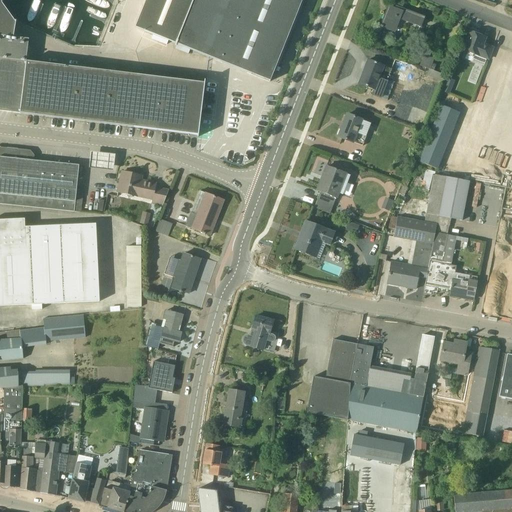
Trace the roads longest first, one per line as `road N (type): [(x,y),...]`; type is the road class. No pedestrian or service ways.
road 1 (unclassified): [(511,332),(299,290),(236,268)]
road 2 (unclassified): [(263,186),(131,145),(0,128)]
road 3 (tertiary): [(177,511),(203,360),(236,268)]
road 4 (tertiary): [(263,186),(335,0)]
